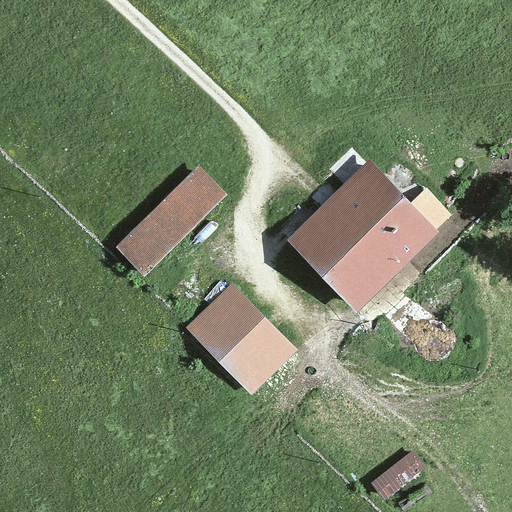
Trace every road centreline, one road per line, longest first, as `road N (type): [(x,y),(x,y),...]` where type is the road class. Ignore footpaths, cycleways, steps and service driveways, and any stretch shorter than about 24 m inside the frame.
road 1 (unclassified): [(312,336),(209,119),(160,50),(104,0)]
road 2 (track): [(233,170),(348,126),(403,123),(502,170),(511,165)]
road 3 (track): [(511,508),(457,434),(346,335),(312,336)]
road 4 (track): [(229,511),(244,457),(297,403),(314,369),(312,336)]
